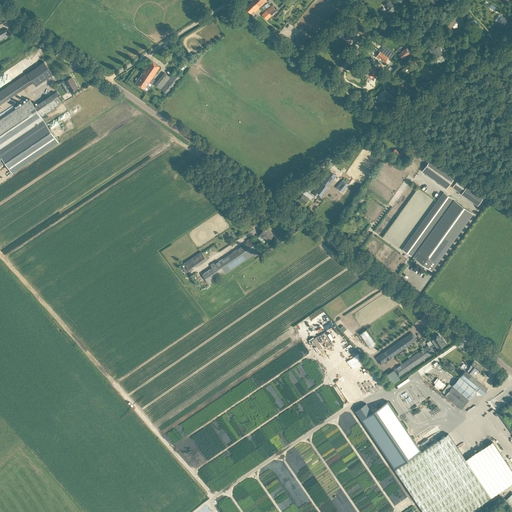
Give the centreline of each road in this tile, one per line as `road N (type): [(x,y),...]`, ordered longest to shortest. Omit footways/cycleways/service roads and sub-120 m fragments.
road 1 (unclassified): [(511,372),(106,80)]
road 2 (track): [(388,120),(224,5)]
road 3 (track): [(511,207),(388,120)]
road 4 (unclassified): [(106,80),(231,0)]
road 5 (track): [(511,37),(388,120)]
road 6 (track): [(388,120),(274,198)]
road 7 (unclassified): [(106,80),(0,5)]
